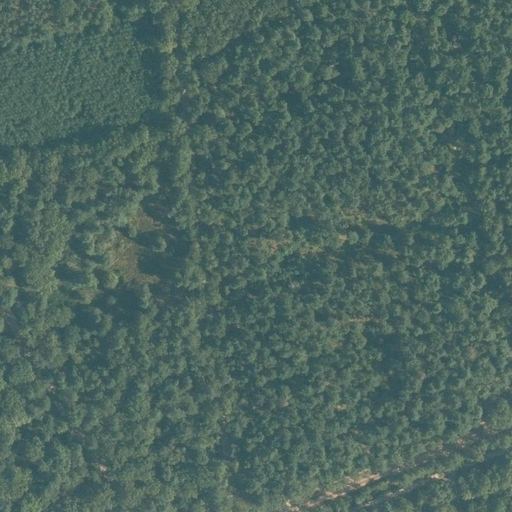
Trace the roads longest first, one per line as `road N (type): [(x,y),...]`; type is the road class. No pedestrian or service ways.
road 1 (unclassified): [(236,511),(182,0)]
road 2 (track): [(0,297),(128,511)]
road 3 (track): [(281,511),(511,419)]
